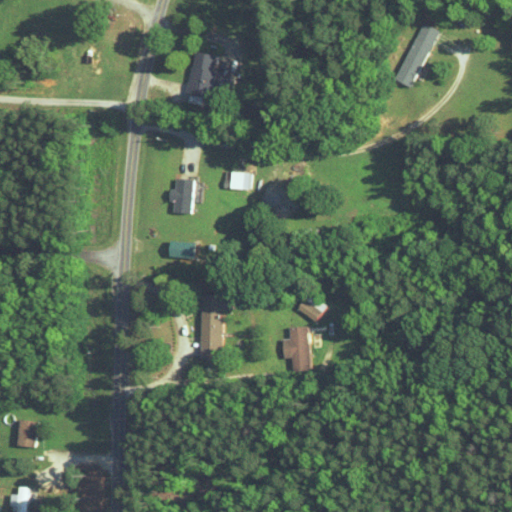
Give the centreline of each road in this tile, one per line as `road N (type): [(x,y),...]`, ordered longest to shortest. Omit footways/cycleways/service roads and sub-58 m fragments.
road 1 (residential): [(111,511),(120,278),(135,123),(160,0)]
road 2 (residential): [(121,271),(0,263)]
